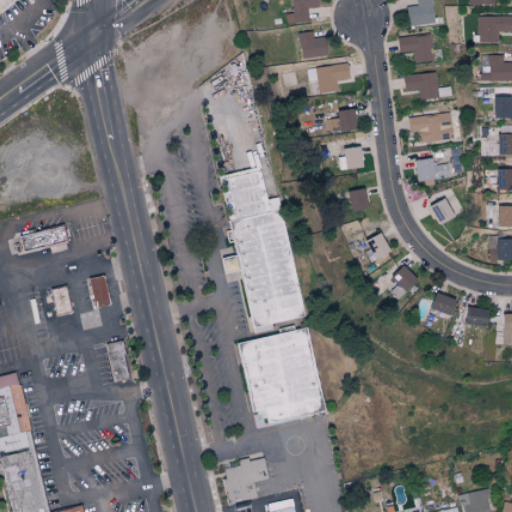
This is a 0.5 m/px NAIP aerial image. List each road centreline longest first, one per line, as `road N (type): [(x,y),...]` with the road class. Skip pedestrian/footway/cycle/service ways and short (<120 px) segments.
road 1 (tertiary): [(197,511),(92,35)]
road 2 (residential): [(511,289),(446,272),(399,214),(368,12)]
